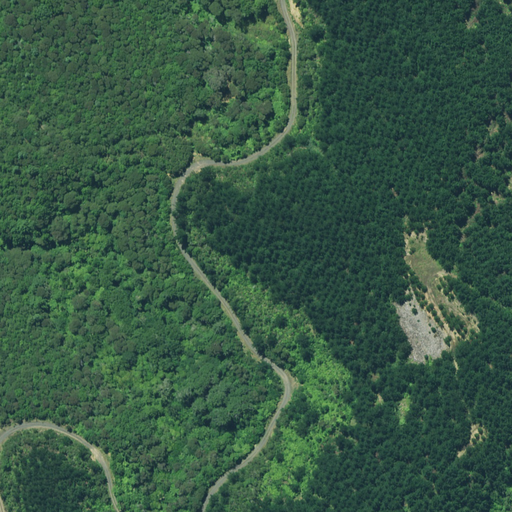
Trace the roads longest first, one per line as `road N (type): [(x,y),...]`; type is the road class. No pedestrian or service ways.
road 1 (track): [(296,0),(318,92),(310,125),(278,150),(195,170),(173,208),(188,257),(267,346),(308,371),(306,393),(279,440),(233,481),(218,511)]
road 2 (track): [(139,511),(96,445),(45,425),(28,424),(0,439)]
